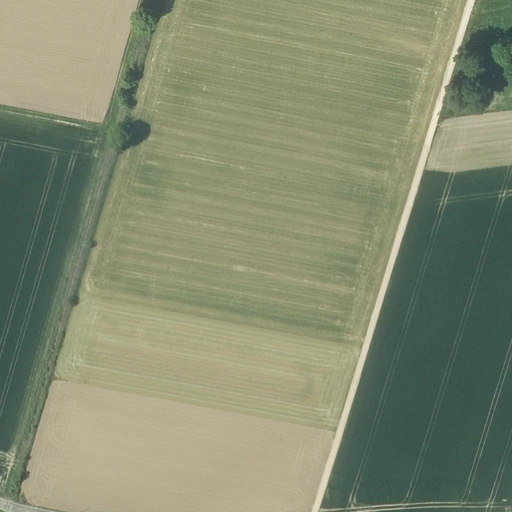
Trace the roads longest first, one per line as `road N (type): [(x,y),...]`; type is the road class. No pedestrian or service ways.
road 1 (track): [(314,511),(473,0)]
road 2 (track): [(145,0),(107,129),(0,109)]
